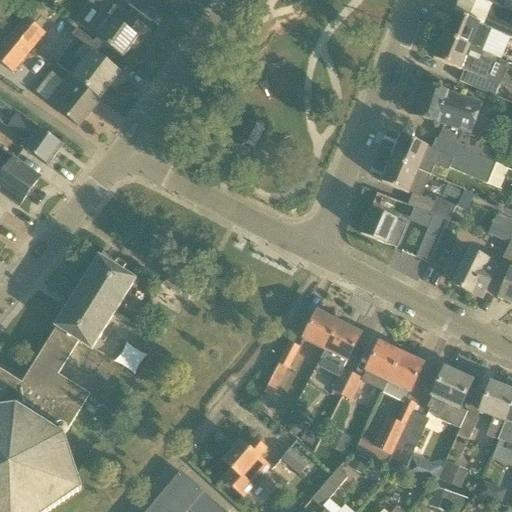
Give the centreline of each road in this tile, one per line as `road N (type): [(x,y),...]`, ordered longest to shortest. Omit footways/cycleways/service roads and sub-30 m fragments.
road 1 (residential): [(313,252),(419,0)]
road 2 (residential): [(199,443),(325,258)]
road 3 (residential): [(313,252),(122,155)]
road 4 (residential): [(511,349),(325,258)]
road 5 (residential): [(0,304),(122,155)]
road 6 (residential): [(122,155),(230,0)]
